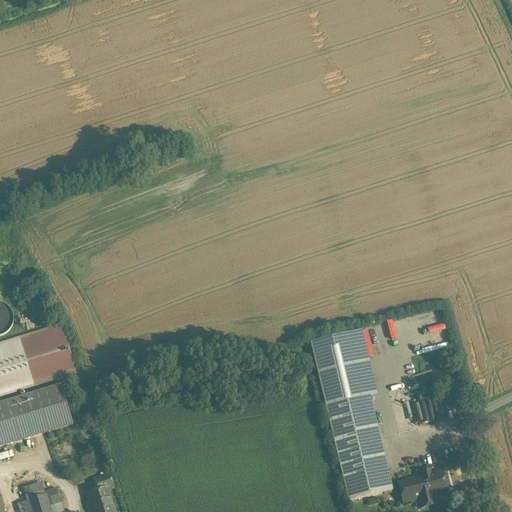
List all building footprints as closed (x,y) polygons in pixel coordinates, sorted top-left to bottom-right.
[(12,326),(14,320),(12,313),(9,308),(3,304),(0,303),(0,336),(3,336),(9,332),(12,326)] [(425,315),(428,326),(446,322),(443,311),(425,315)] [(62,325),(20,338),(35,386),(77,373),(62,325)] [(311,344),(327,408),(370,397),(377,396),(363,331),(311,344)] [(20,338),(0,344),(0,397),(35,386),(20,338)] [(61,387),(0,405),(0,447),(73,425),(61,387)] [(370,397),(327,408),(344,482),(387,471),(370,397)] [(442,398),(419,404),(421,410),(438,405),(443,404),(442,398)] [(438,405),(421,410),(424,423),(441,419),(438,409),(439,408),(438,405)] [(387,471),(344,482),(349,502),(384,493),(385,495),(394,492),(393,486),(391,486),(388,471),(387,471)] [(424,478),(400,484),(404,502),(422,498),(425,508),(437,505),(434,495),(447,492),(442,472),(432,475),(432,476),(430,477),(429,472),(427,471),(424,472),(423,473),(424,478)] [(109,476),(95,480),(99,493),(108,490),(114,488),(109,476)] [(41,484),(25,489),(29,501),(45,497),(41,484)] [(114,511),(108,490),(99,493),(88,496),(93,511),(114,511)] [(29,501),(18,505),(20,511),(49,511),(49,508),(50,507),(52,506),(62,503),(58,493),(46,496),(45,497),(29,501)] [(64,511),(62,503),(52,506),(53,511),(64,511)]
